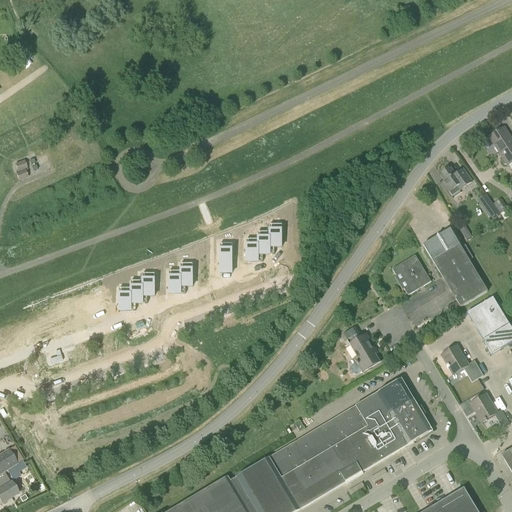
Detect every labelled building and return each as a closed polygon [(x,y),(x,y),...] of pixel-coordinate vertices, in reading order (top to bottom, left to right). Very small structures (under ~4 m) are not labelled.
[(511,140),(504,128),(489,138),(502,159),(501,162),(504,165),(507,166),(507,167),(511,164),(511,140)] [(18,182),(28,179),(25,172),(27,171),(23,161),(14,165),(18,173),(15,175),(18,182)] [(450,170),(441,177),(444,182),(442,183),(452,197),(472,183),(463,171),(457,175),(456,174),(454,175),(450,170)] [(481,206),(488,216),(488,215),(495,210),(496,210),(489,200),(488,201),(481,206)] [(507,210),(501,200),(493,205),(500,215),(507,210)] [(270,250),(275,250),(275,246),(282,247),(282,225),(270,225),(270,233),(270,250)] [(433,264),(455,302),(446,307),(450,314),(459,308),(460,309),(487,293),(468,261),(473,259),(465,246),(461,249),(450,230),(423,246),(433,264)] [(258,258),(263,258),(263,254),(270,254),(270,233),(258,232),(258,240),(258,254),(258,258)] [(263,261),(263,258),(258,258),(258,254),(258,240),(247,240),(247,261),(258,261),(263,261)] [(232,244),(220,244),(220,273),(232,273),(232,244)] [(408,297),(431,283),(423,270),(415,256),(392,270),(396,278),(400,276),(407,287),(403,290),(408,297)] [(180,290),(185,290),(185,286),(192,286),(192,265),(180,265),(180,272),(180,286),(180,290)] [(185,294),(185,290),(180,290),(180,286),(180,272),(169,272),(169,294),(180,294),(185,294)] [(142,300),(147,300),(147,296),(154,296),(154,275),(142,275),(142,282),(142,300)] [(130,308),(135,308),(135,304),(142,304),(142,300),(142,282),(130,282),(130,290),(130,308)] [(224,285),(214,288),(218,298),(227,294),(224,285)] [(135,311),(135,308),(130,308),(130,290),(119,290),(119,311),(130,311),(135,311)] [(90,297),(90,326),(102,326),(102,297),(90,297)] [(492,357),(511,344),(511,330),(493,299),(466,315),(492,357)] [(63,328),(63,331),(68,331),(68,328),(75,328),(75,306),(63,306),(63,314),(63,328)] [(52,335),(52,339),(56,339),(56,335),(63,335),(63,331),(63,328),(63,314),(52,314),(52,321),(52,335)] [(40,321),(40,342),(52,342),(56,343),(56,339),(52,339),(52,335),(52,321),(40,321)] [(4,349),(4,353),(8,353),(8,349),(15,349),(15,328),(4,328),(4,335),(4,349)] [(346,342),(359,335),(355,328),(343,336),(346,342)] [(0,335),(0,356),(4,357),(8,357),(8,353),(4,353),(4,349),(4,335),(0,335)] [(354,359),(356,363),(351,367),(350,371),(352,375),(356,376),(379,362),(369,345),(371,344),(367,337),(350,347),(356,357),(354,359)] [(121,342),(112,345),(115,355),(124,351),(121,342)] [(452,375),(468,366),(457,348),(441,357),(452,375)] [(483,377),(474,362),(463,369),(472,383),(477,380),(483,377)] [(299,511),(432,433),(401,380),(296,443),(224,486),(222,481),(171,511),(299,511)] [(481,424),(497,415),(497,414),(486,396),(470,405),(481,424)] [(497,414),(497,415),(496,415),(504,429),(509,425),(501,412),(497,414)] [(298,430),(303,428),(299,421),(298,419),(294,422),(294,423),(298,430)] [(511,450),(501,457),(511,475),(511,450)] [(4,473),(10,470),(13,474),(18,471),(15,467),(17,466),(8,451),(0,456),(0,502),(2,505),(11,500),(18,495),(11,484),(10,484),(4,473)] [(477,511),(464,489),(461,491),(425,511),(477,511)]
